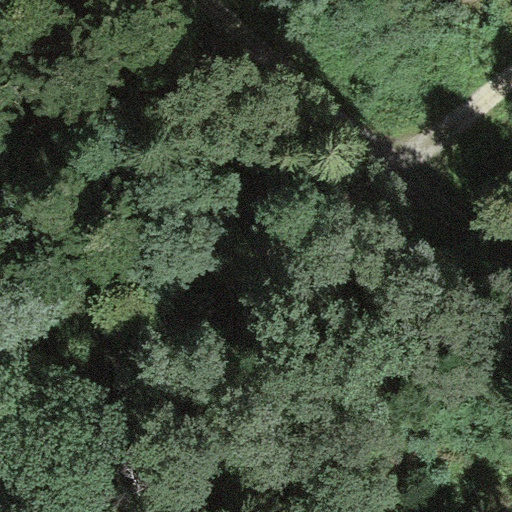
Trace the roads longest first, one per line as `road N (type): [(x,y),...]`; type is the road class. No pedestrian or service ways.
road 1 (track): [(511,90),(0,475)]
road 2 (track): [(199,0),(511,267)]
